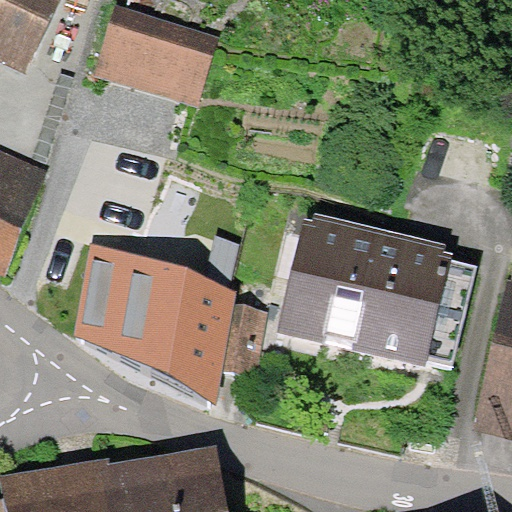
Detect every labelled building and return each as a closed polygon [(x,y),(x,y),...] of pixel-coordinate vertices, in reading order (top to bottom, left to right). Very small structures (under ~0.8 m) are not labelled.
[(0,0),(0,61),(24,74),(60,0),(0,0)] [(95,75),(199,106),(221,36),(117,5),(95,75)] [(0,273),(3,276),(47,171),(0,149),(0,273)] [(305,218),(278,331),(426,366),(428,359),(452,259),(453,253),(444,251),(446,244),(315,212),(313,220),(305,218)] [(216,234),(204,280),(230,289),(240,244),(216,234)] [(204,280),(91,243),(75,335),(216,405),(223,370),(236,303),(237,291),(230,289),(204,280)] [(477,265),(452,259),(428,359),(453,365),(477,265)] [(511,280),(507,280),(473,429),(511,439),(511,280)] [(268,313),(236,303),(223,370),(257,378),(268,313)] [(1,475),(4,497),(0,499),(0,511),(228,511),(217,444),(111,461),(110,457),(1,475)]
